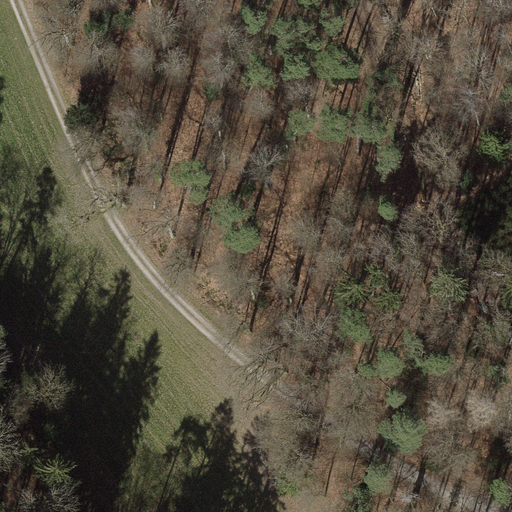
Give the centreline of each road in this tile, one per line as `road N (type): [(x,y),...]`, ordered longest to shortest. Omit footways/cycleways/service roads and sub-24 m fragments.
road 1 (track): [(0,2),(122,230),(251,365),(393,466),(511,507)]
road 2 (track): [(362,0),(433,201),(511,325)]
